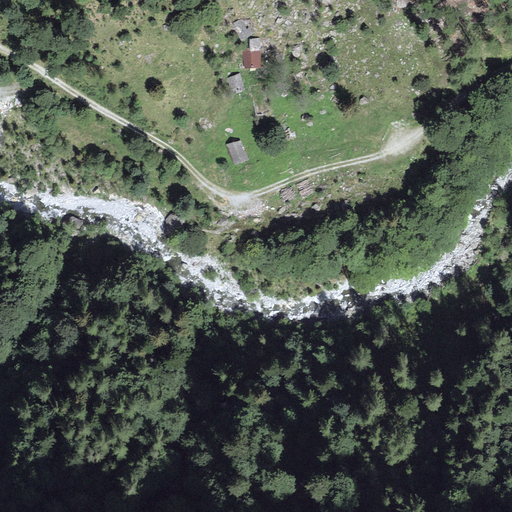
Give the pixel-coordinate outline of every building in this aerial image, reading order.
[(241,19),(233,24),(241,42),(254,33),(250,27),(246,30),(241,19)] [(249,39),(249,51),(260,50),(259,38),(249,39)] [(242,52),(244,69),(260,67),(260,50),(249,51),(242,52)] [(240,73),(226,78),(232,96),(245,91),(240,73)] [(234,166),(248,161),(240,139),(226,144),(234,166)]
